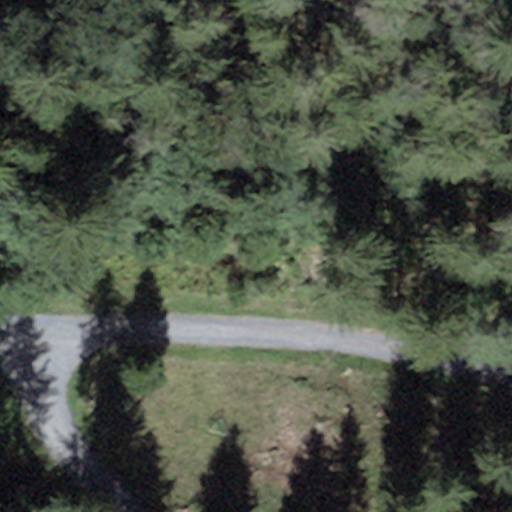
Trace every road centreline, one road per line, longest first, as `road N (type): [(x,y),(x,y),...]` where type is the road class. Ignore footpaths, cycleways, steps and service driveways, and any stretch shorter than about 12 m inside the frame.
road 1 (track): [(511,366),(0,333)]
road 2 (track): [(145,511),(0,342)]
